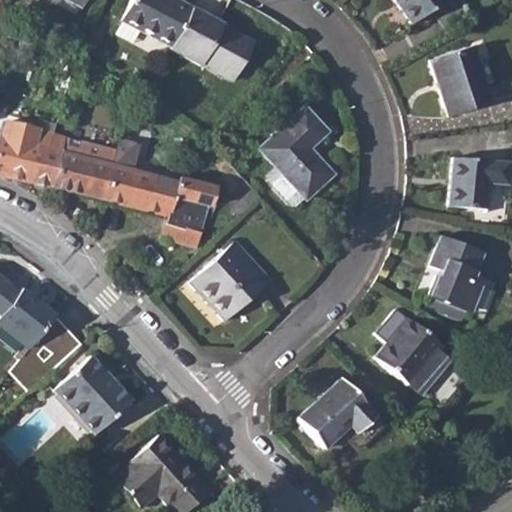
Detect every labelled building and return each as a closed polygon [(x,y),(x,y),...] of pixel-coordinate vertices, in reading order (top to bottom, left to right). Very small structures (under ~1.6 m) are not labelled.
[(130,0),(122,16),(173,44),(193,3),(187,0),(130,0)] [(400,0),(411,15),(432,0),(400,0)] [(173,44),(235,76),(254,35),(193,3),(173,44)] [(428,52),(445,110),(488,98),(478,59),(489,57),(484,36),(428,52)] [(302,194),(305,197),(332,171),(310,145),(328,127),(304,103),(258,144),(274,162),(302,194)] [(0,174),(35,183),(44,148),(46,149),(52,150),(56,135),(0,122),(0,174)] [(113,149),(56,135),(52,150),(46,149),(44,148),(35,183),(102,200),(113,149)] [(160,235),(196,244),(210,186),(174,177),(174,180),(126,168),(129,152),(113,149),(102,200),(164,215),(160,235)] [(448,200),(485,203),(486,177),(506,178),(507,156),(450,151),(448,200)] [(266,175),(287,200),(294,201),(302,194),(274,162),(266,170),(266,175)] [(423,291),(461,307),(472,280),(466,277),(477,249),(436,232),(423,263),(433,267),(423,291)] [(190,279),(224,320),(269,279),(233,240),(190,279)] [(0,324),(25,345),(51,312),(19,286),(16,289),(0,276),(0,324)] [(372,357),(406,384),(408,381),(418,389),(439,362),(429,354),(437,344),(403,317),(372,357)] [(49,386),(90,432),(128,398),(87,352),(49,386)] [(293,418),(326,455),(372,414),(337,377),(293,418)] [(157,492),(174,511),(184,511),(208,492),(158,436),(129,460),(131,462),(113,477),(139,507),(157,492)]
